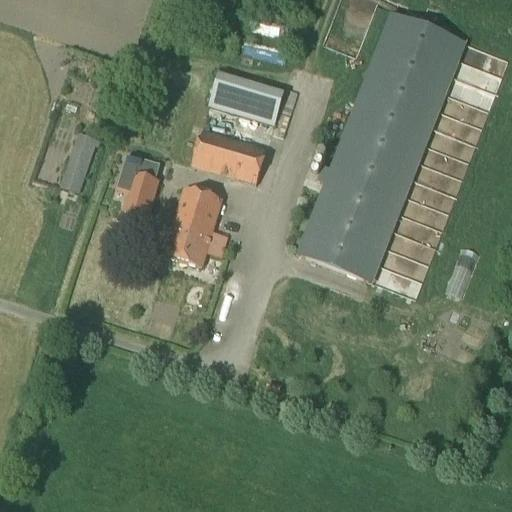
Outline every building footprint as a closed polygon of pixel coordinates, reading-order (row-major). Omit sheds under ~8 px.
[(371,288),(465,46),(390,17),(329,173),(322,170),(316,185),(323,187),(295,258),(371,288)] [(272,129),(281,97),(217,78),(207,110),(272,129)] [(254,188),(265,154),(200,134),(190,169),(254,188)] [(79,198),(98,145),(78,138),(60,191),(79,198)] [(126,159),(116,193),(127,196),(121,216),(147,223),(159,184),(158,184),(155,183),(159,169),(126,159)] [(221,262),(228,241),(213,236),(223,204),(183,192),(163,260),(202,273),(207,258),(221,262)]
